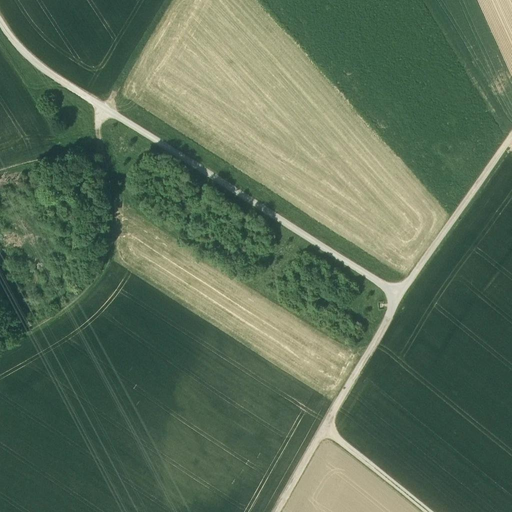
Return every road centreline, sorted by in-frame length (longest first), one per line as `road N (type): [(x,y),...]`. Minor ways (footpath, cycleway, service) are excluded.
road 1 (track): [(511,139),(399,296),(275,511)]
road 2 (track): [(399,296),(104,109)]
road 3 (track): [(0,350),(74,305),(110,257),(104,109)]
road 4 (track): [(104,109),(31,62),(0,16)]
road 5 (track): [(324,428),(427,511)]
road 6 (track): [(104,109),(168,0)]
